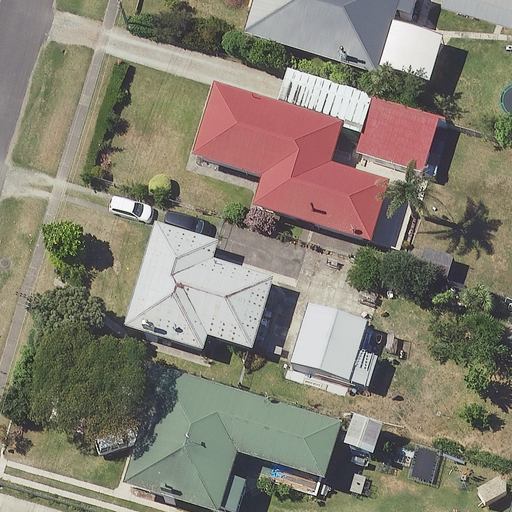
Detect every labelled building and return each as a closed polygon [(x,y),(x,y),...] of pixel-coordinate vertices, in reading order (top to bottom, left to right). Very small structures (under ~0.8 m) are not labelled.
[(415,0),(257,0),(246,36),(427,91),(443,39),(407,28),(415,0)] [(511,0),(442,0),(511,18),(511,13),(511,0)] [(338,128),(216,90),(195,158),(263,179),(255,207),(367,243),(385,185),(326,167),(338,128)] [(438,120),(371,100),(355,155),(422,175),(438,120)] [(215,243),(152,225),(123,328),(200,351),(204,337),(251,351),(272,276),(211,258),(215,243)] [(366,324),(308,305),(289,363),(366,389),(375,360),(356,354),(366,324)] [(341,425),(156,370),(122,485),(213,511),(233,511),(242,483),(227,479),(235,454),(325,480),(341,425)]
